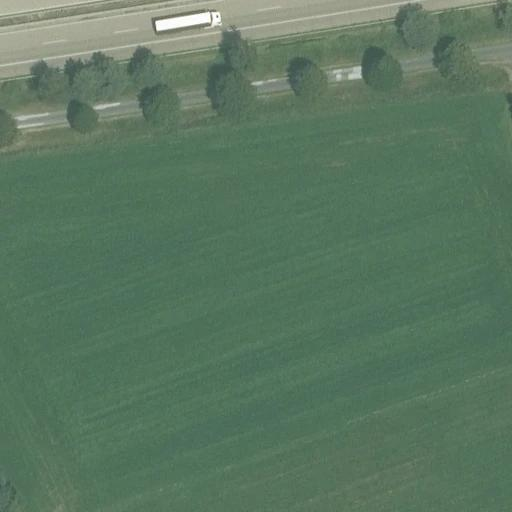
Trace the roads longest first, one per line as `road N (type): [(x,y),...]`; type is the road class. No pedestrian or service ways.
road 1 (residential): [(0,128),(511,52)]
road 2 (motorway): [(0,59),(375,0)]
